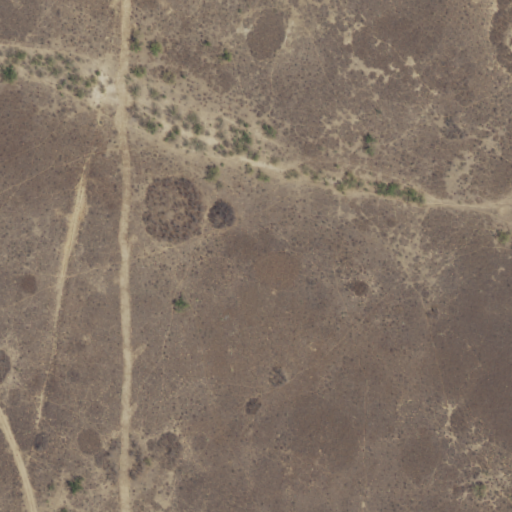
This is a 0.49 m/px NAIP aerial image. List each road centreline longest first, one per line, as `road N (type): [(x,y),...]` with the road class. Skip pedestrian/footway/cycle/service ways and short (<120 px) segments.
road 1 (track): [(4,511),(108,0)]
road 2 (residential): [(511,211),(432,207),(81,129)]
